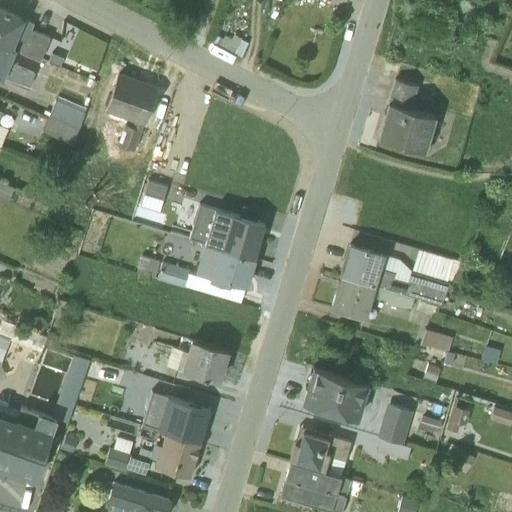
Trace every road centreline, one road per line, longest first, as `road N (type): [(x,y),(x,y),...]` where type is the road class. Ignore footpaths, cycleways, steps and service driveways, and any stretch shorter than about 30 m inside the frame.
road 1 (residential): [(333,133),(223,511)]
road 2 (residential): [(333,133),(76,0)]
road 3 (track): [(333,133),(397,165),(454,178),(511,177)]
road 4 (residential): [(374,0),(333,133)]
